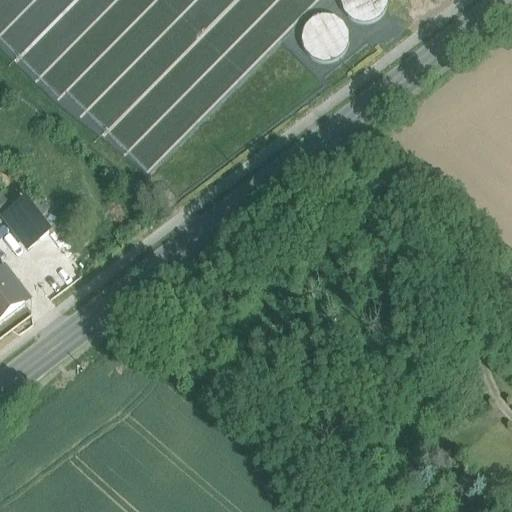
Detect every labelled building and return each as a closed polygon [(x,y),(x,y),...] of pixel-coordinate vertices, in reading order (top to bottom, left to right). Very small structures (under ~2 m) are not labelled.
[(14,0),(48,34),(83,0),(14,0)] [(0,225),(5,222),(4,221),(14,214),(7,205),(0,195),(0,225)] [(7,205),(14,214),(25,205),(19,197),(7,205)] [(5,222),(28,252),(49,236),(25,205),(14,214),(4,221),(5,222)] [(0,324),(24,306),(0,274),(0,324)]
